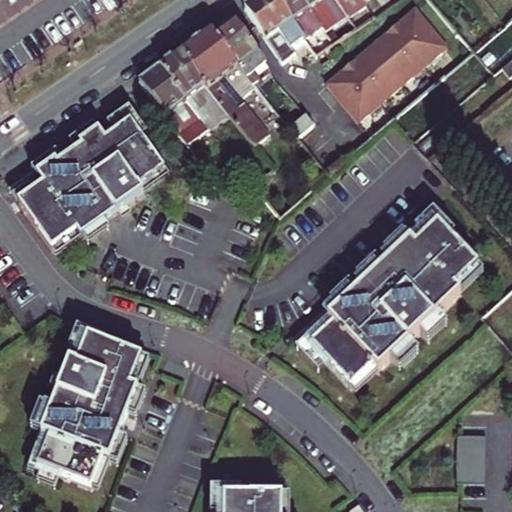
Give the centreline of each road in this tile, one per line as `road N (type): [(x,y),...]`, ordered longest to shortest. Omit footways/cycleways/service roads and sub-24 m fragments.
road 1 (residential): [(388,511),(320,432),(243,372),(67,299),(0,214)]
road 2 (secondary): [(196,0),(0,137)]
